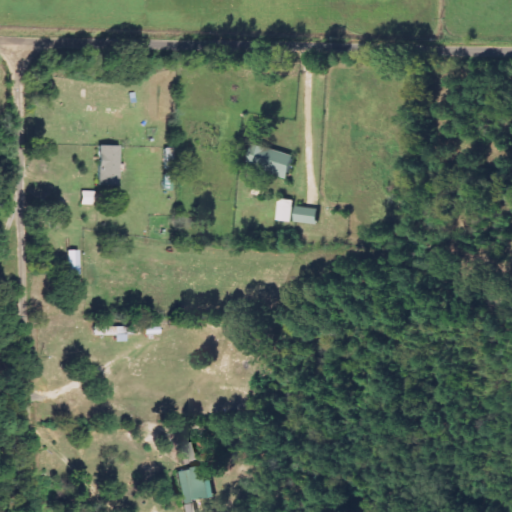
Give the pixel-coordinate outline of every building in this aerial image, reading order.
[(295,157),(255,144),(248,165),(289,178),(295,157)] [(115,188),(116,147),(96,146),(95,187),(115,188)] [(79,205),(93,206),(93,192),(79,192),(79,205)] [(319,209),(297,207),(296,223),(318,225),(319,209)] [(77,275),(76,251),(65,251),(65,276),(77,275)] [(130,327),(91,327),(91,336),(112,335),(112,342),(123,341),(123,335),(130,335),(130,327)] [(177,447),(181,466),(198,462),(195,443),(177,447)] [(215,498),(209,466),(174,472),(179,504),(215,498)]
